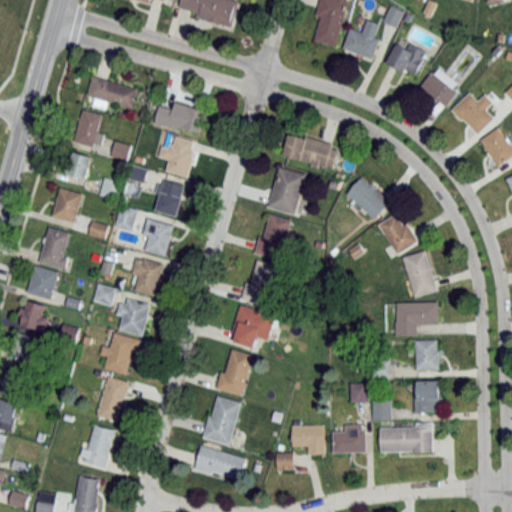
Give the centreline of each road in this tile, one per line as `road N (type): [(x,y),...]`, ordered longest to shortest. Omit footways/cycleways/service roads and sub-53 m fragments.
road 1 (residential): [(508,511),(503,300),(492,245),(467,193),(422,137),(328,86),(56,8)]
road 2 (residential): [(50,29),(360,122),(430,178),(477,276),(484,511)]
road 3 (residential): [(143,511),(283,0)]
road 4 (residential): [(271,511),(405,489),(511,484)]
road 5 (tertiary): [(0,200),(58,0)]
